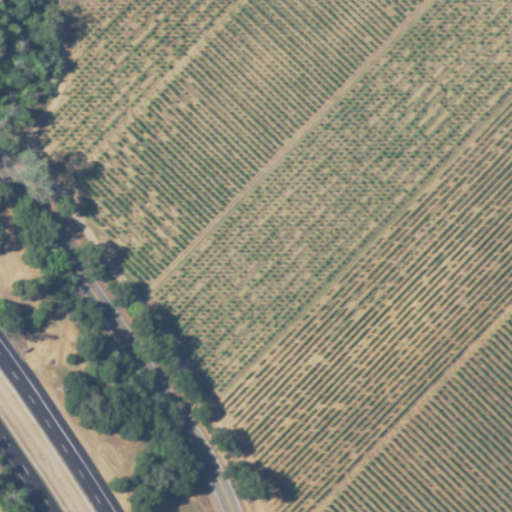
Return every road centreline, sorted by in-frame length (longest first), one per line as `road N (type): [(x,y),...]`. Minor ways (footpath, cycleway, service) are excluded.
road 1 (tertiary): [(233,511),(191,432),(0,155)]
road 2 (motorway): [(112,511),(0,348)]
